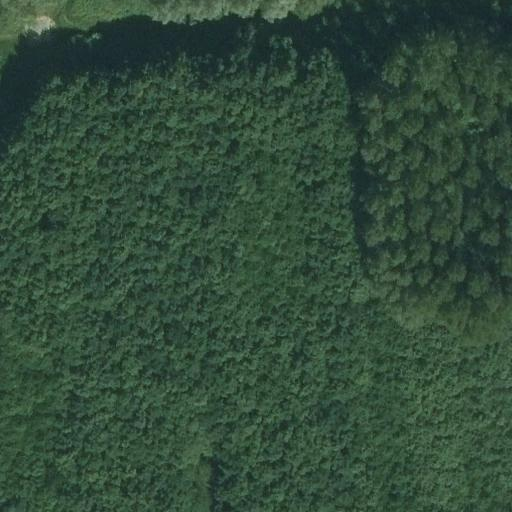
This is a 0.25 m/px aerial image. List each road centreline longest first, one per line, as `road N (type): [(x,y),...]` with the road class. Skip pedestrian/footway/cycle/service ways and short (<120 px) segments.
road 1 (track): [(36,31),(363,0)]
road 2 (track): [(60,0),(36,31),(0,120)]
